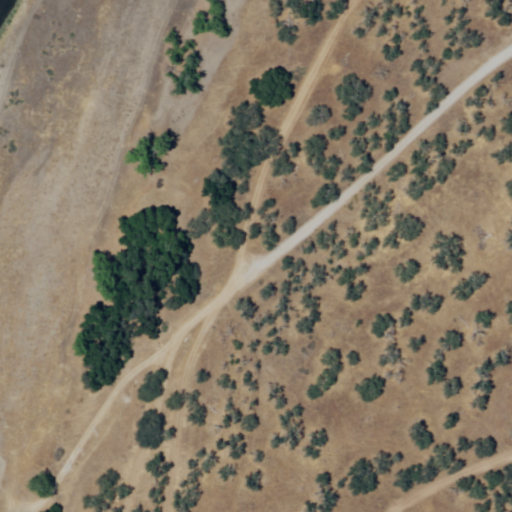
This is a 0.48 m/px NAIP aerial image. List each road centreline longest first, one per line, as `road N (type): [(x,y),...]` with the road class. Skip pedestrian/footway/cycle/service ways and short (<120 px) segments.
road 1 (track): [(511,53),(196,324),(166,511)]
road 2 (track): [(354,0),(265,175),(240,284)]
